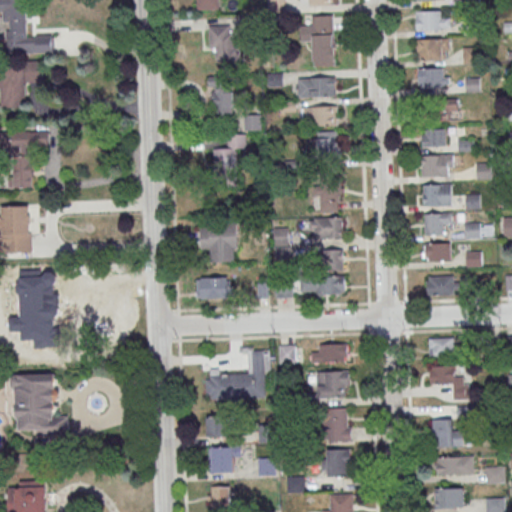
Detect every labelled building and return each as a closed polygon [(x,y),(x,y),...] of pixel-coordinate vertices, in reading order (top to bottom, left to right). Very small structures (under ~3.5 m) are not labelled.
[(3,22),(34,22),(33,0),(3,1),(3,22)] [(219,0),(220,9),(199,10),(198,0),(219,0)] [(269,0),(286,0),(286,11),(269,11),(269,0)] [(450,10),(417,10),(417,29),(450,29),(450,10)] [(313,16),(334,15),(336,66),(315,67),(314,42),(307,42),(307,31),(314,31),(313,16)] [(465,18),(482,18),(482,34),(465,34),(465,18)] [(210,26),(231,25),(231,33),(234,33),(235,47),(240,47),(241,71),(224,71),(223,61),(218,61),(218,48),(211,48),(210,26)] [(53,52),(53,31),(7,31),(7,52),(53,52)] [(417,40),(445,39),(445,60),(418,61),(417,40)] [(464,47),(481,47),(482,63),(465,64),(464,47)] [(3,67),(4,109),(29,108),(28,83),(45,82),(45,60),(24,61),(24,66),(3,67)] [(420,69),(447,68),(448,89),(420,90),(420,69)] [(233,75),(211,76),(212,115),(233,115),(233,75)] [(299,95),(336,95),(336,77),(299,77),(299,95)] [(466,78),(481,77),(482,92),(467,93),(466,78)] [(458,99),(440,99),(440,111),(458,111),(458,99)] [(338,125),(338,106),(304,106),(304,117),(314,117),(314,125),(338,125)] [(446,127),(422,127),(422,146),(446,146),(446,127)] [(0,131),(50,130),(51,146),(34,147),(35,187),(17,188),(16,154),(12,154),(11,147),(0,147),(0,131)] [(317,130),(317,153),(340,153),(340,130),(317,130)] [(215,147),(215,172),(239,172),(239,135),(228,135),(228,147),(215,147)] [(422,156),(450,155),(450,176),(423,177),(422,156)] [(0,186),(33,186),(33,160),(0,159),(0,186)] [(502,164),(511,163),(511,178),(502,179),(502,164)] [(477,164),(492,164),(493,179),(478,179),(477,164)] [(320,173),(342,173),(343,194),(339,194),(339,212),(322,212),(321,196),(314,196),(314,186),(320,186),(320,173)] [(425,185),(452,185),(453,206),(425,206),(425,185)] [(467,195),(482,194),(482,209),(467,210),(467,195)] [(4,207),(31,207),(32,233),(33,233),(34,243),(34,252),(0,253),(0,226),(2,226),(1,220),(4,217),(4,207)] [(426,214),(454,213),(454,234),(427,235),(426,214)] [(511,235),(511,215),(503,215),(503,235),(511,235)] [(343,238),(343,216),(310,216),(310,238),(343,238)] [(466,223),(481,223),(482,238),(467,238),(466,223)] [(212,261),(236,261),(236,225),(201,225),(201,249),(212,249),(212,261)] [(451,242),(424,242),(424,260),(451,260),(451,242)] [(326,249),(326,269),(343,269),(343,249),(326,249)] [(467,252),(482,251),(483,266),(468,267),(467,252)] [(30,272),(1,272),(1,315),(7,315),(8,327),(30,327),(30,272)] [(428,274),(428,293),(455,293),(455,274),(428,274)] [(345,275),(299,275),(299,295),(345,295),(345,275)] [(232,276),(198,276),(198,298),(233,298),(232,276)] [(430,355),(456,355),(456,337),(430,337),(430,355)] [(348,361),(348,343),(321,343),(321,351),(312,351),(312,361),(348,361)] [(280,345),(280,361),(296,361),(296,345),(280,345)] [(269,349),(249,349),(249,373),(219,373),(218,368),(208,369),(208,398),(266,397),(265,369),(269,369),(269,349)] [(456,364),(429,365),(430,384),(453,384),(453,399),(469,399),(468,375),(456,376),(456,364)] [(349,370),(318,370),(318,397),(349,397),(349,370)] [(58,415),(58,373),(15,372),(15,431),(69,432),(69,415),(58,415)] [(324,408),(324,441),(351,441),(351,408),(324,408)] [(208,436),(231,436),(231,416),(208,416),(208,436)] [(433,446),(463,446),(463,427),(452,427),(452,419),(433,419),(433,446)] [(212,446),(212,472),(233,472),(233,459),(241,459),(241,446),(212,446)] [(323,476),(351,476),(351,449),(323,449),(323,476)] [(438,456),(467,456),(467,475),(438,476),(438,456)] [(275,457),(258,457),(258,475),(275,475),(275,457)] [(304,476),(287,476),(287,491),(304,491),(304,476)] [(47,511),(47,480),(8,481),(8,511),(47,511)] [(231,511),(231,485),(210,485),(210,511),(231,511)] [(437,490),(465,489),(466,508),(437,509),(437,490)] [(324,511),(352,511),(353,493),(332,493),(332,505),(324,505),(324,511)] [(505,511),(505,498),(487,498),(487,511),(505,511)]
